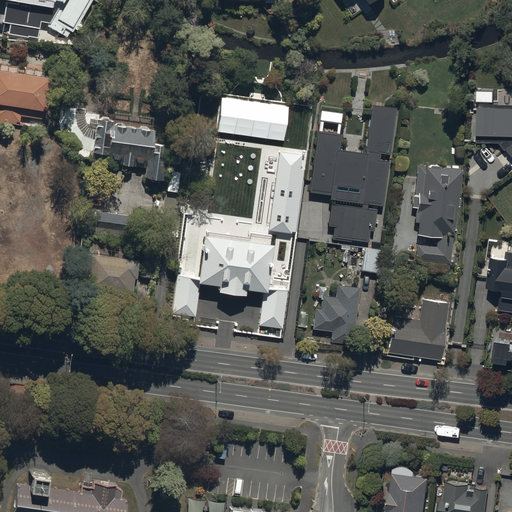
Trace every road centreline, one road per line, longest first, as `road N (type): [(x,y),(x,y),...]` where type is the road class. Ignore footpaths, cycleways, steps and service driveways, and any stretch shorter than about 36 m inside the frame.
road 1 (primary): [(0,332),(511,399)]
road 2 (primary): [(338,409),(0,363)]
road 3 (primary): [(511,432),(338,409)]
